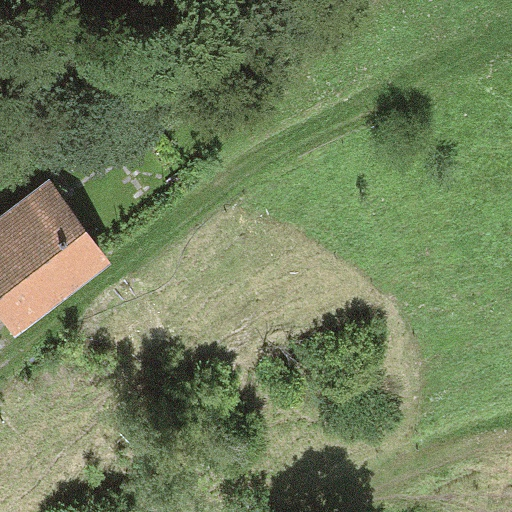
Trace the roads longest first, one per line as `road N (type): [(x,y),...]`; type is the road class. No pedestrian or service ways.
road 1 (track): [(440,67),(193,202),(0,357)]
road 2 (track): [(312,511),(392,467),(511,425)]
